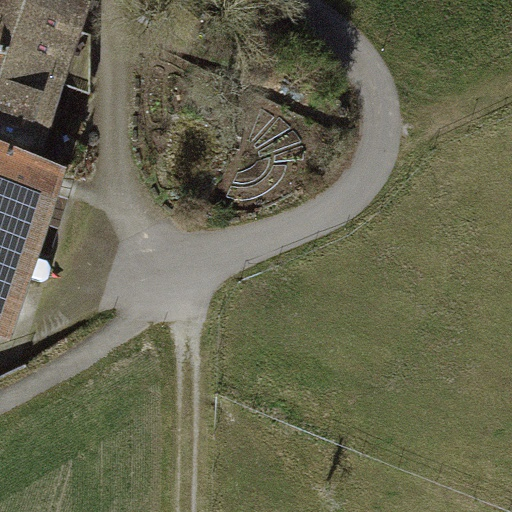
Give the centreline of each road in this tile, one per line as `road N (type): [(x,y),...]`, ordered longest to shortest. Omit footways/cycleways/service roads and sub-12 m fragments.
road 1 (track): [(186,286),(129,204),(122,42),(101,0)]
road 2 (track): [(375,166),(335,211),(236,252),(186,286)]
road 3 (track): [(194,511),(198,381),(186,286)]
road 4 (track): [(186,286),(107,350),(0,412)]
road 5 (track): [(295,0),(368,68),(382,110),(375,166)]
road 6 (track): [(375,166),(511,91)]
